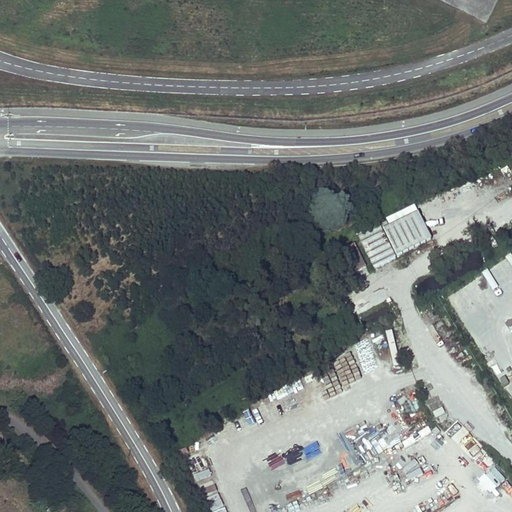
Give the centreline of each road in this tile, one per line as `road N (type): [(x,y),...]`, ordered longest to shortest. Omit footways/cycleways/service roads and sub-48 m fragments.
road 1 (secondary): [(511,97),(404,133),(328,142),(144,125),(0,123)]
road 2 (secondary): [(0,150),(334,159),(420,147),(511,116)]
road 3 (tertiary): [(0,234),(174,511)]
road 4 (unknown): [(288,417),(367,389),(445,461)]
